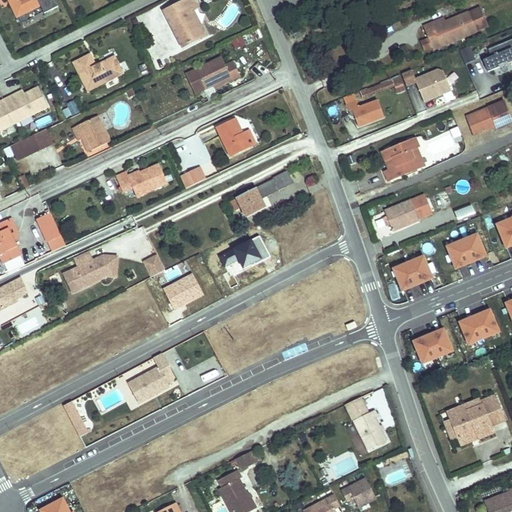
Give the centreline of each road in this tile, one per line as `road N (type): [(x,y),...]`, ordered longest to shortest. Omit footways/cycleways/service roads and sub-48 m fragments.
road 1 (residential): [(385,322),(13,504)]
road 2 (residential): [(0,425),(356,238)]
road 3 (residential): [(356,238),(269,10)]
road 4 (residential): [(451,511),(400,386),(385,322)]
road 5 (unknown): [(326,157),(498,83)]
road 6 (unknown): [(341,195),(385,189),(511,136)]
road 7 (residential): [(145,0),(12,67)]
road 8 (residential): [(385,322),(511,269)]
